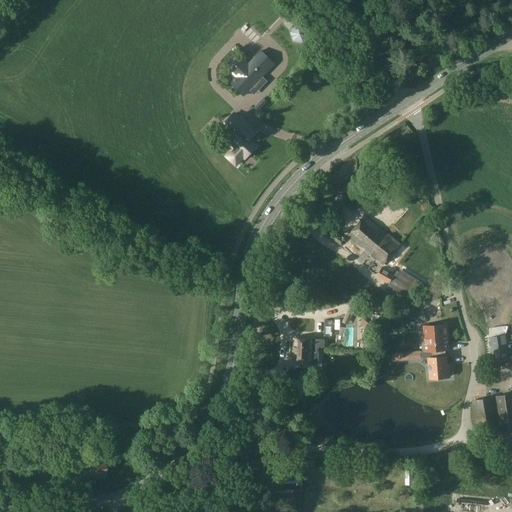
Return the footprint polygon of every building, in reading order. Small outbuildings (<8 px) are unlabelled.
[(302,10),(295,3),(290,8),(297,15),(302,10)] [(306,26),(296,24),(289,32),(293,42),(303,44),(309,36),(306,26)] [(261,51),(248,65),(243,60),(232,72),(246,86),(242,90),(241,89),(239,91),(238,89),(237,90),(244,96),(274,63),(261,51)] [(236,150),(232,155),(232,157),(238,162),(240,162),(255,146),(245,137),(251,131),(238,119),(228,129),(236,137),(229,144),(236,150)] [(355,157),(329,179),(342,196),(367,174),(355,157)] [(383,265),(400,245),(366,217),(349,236),(371,254),(370,255),(383,265)] [(320,247),(325,253),(329,250),(324,243),(320,247)] [(390,284),(387,288),(410,300),(416,288),(427,294),(431,287),(401,270),(397,276),(395,276),(395,275),(382,268),(377,277),(390,284)] [(421,297),(411,301),(414,307),(424,304),(421,297)] [(445,350),(449,350),(447,325),(422,327),(424,352),(431,351),(432,358),(428,358),(430,379),(445,378),(444,365),(447,364),(446,356),(446,357),(445,350)] [(489,337),(493,362),(510,360),(506,335),(489,337)] [(324,347),(324,340),(300,338),(300,342),(294,342),(293,360),(310,361),(310,365),(317,365),(319,347),(324,347)] [(511,393),(472,401),(476,430),(498,426),(499,430),(511,427),(511,393)] [(256,454),(261,429),(246,425),(241,451),(256,454)] [(504,450),(511,446),(511,431),(498,434),(495,442),(504,450)] [(85,456),(85,446),(71,447),(72,458),(78,458),(78,456),(85,456)] [(85,461),(87,479),(106,477),(104,459),(85,461)] [(250,511),(250,501),(235,500),(234,511),(250,511)]
